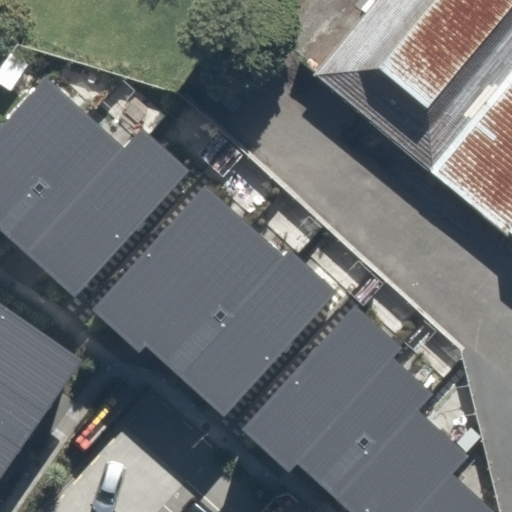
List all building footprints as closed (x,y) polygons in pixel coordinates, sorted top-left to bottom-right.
[(511,0),(373,0),(313,72),(437,175),(511,84),(511,0)] [(0,129),(0,208),(85,114),(45,79),(0,129)] [(511,237),(511,84),(437,175),(511,237)] [(0,208),(0,229),(26,253),(123,149),(85,114),(0,208)] [(26,253),(74,296),(189,172),(142,128),(123,149),(26,253)] [(205,185),(92,310),(138,352),(145,345),(251,227),(205,185)] [(284,257),(251,227),(145,345),(178,374),(284,257)] [(284,257),(178,374),(222,414),(335,291),(290,250),(284,257)] [(0,380),(46,412),(82,360),(0,302),(0,380)] [(354,306),(241,428),(287,470),(296,461),(392,356),(400,348),(354,306)] [(432,392),(392,356),(296,461),(336,497),(416,410),(432,392)] [(0,380),(0,437),(19,451),(46,412),(0,380)] [(466,455),(416,410),(336,497),(352,511),(413,511),(450,472),(466,455)] [(0,437),(0,478),(19,451),(0,437)] [(492,511),(450,472),(413,511),(492,511)]
